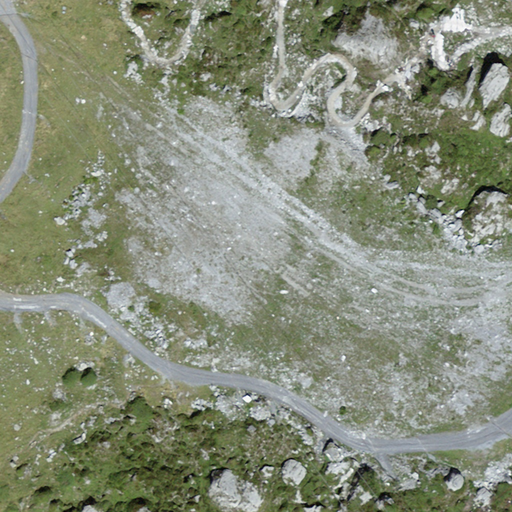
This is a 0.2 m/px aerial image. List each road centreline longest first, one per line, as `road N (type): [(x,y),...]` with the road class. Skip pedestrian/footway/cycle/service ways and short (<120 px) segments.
road 1 (track): [(178,373),(288,400),(356,442),(431,443),(505,427),(511,416)]
road 2 (track): [(0,10),(27,47),(31,76),(27,143),(0,193)]
road 3 (track): [(0,304),(79,308),(178,373)]
